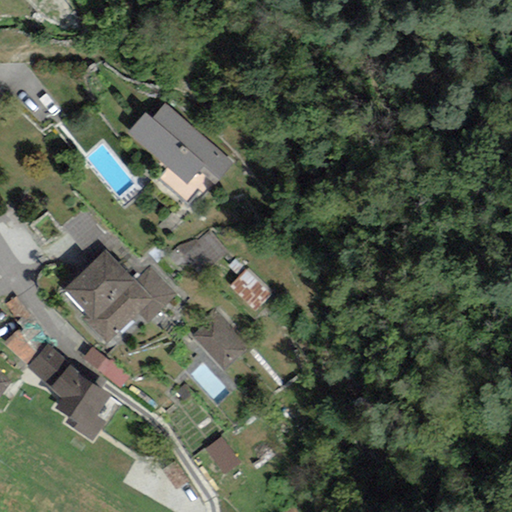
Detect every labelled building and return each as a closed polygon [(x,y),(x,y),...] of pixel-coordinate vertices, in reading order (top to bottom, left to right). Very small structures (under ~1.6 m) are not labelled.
[(152,116),(145,110),(126,132),(186,183),(197,170),(214,184),(234,161),(165,101),(152,116)] [(136,279),(104,247),(62,287),(86,311),(80,317),(104,341),(131,314),(141,325),(174,293),(148,267),(136,279)] [(258,314),(276,296),(251,270),(233,288),(258,314)] [(249,346),(216,309),(191,332),(224,368),(249,346)] [(70,362),(44,342),(26,366),(62,392),(54,403),(68,413),(64,419),(91,438),(105,418),(96,412),(111,391),(70,362)] [(0,391),(11,376),(0,367),(0,391)]
